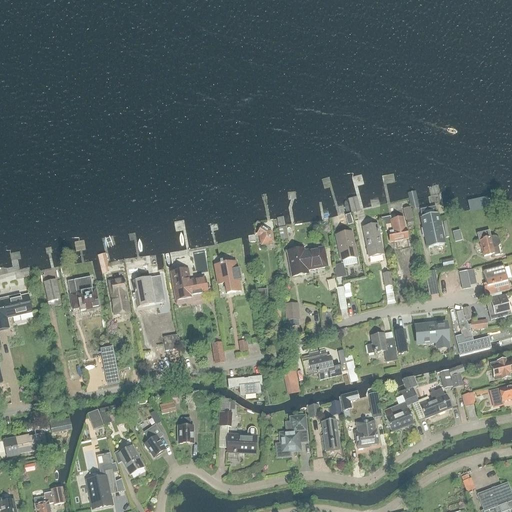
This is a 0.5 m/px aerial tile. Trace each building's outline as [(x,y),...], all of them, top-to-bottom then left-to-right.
[(352,214),(361,212),(356,197),(348,199),(352,214)] [(442,228),(440,228),(435,207),(420,210),(424,230),(422,230),(424,239),(426,239),(428,247),(443,244),(442,239),(444,239),(442,228)] [(408,226),(414,225),(410,208),(403,209),(406,221),(408,226)] [(276,218),(280,241),(288,240),(286,227),(284,227),(283,217),(276,218)] [(384,232),(388,231),(390,243),(395,242),(403,241),(403,240),(407,239),(403,218),(391,221),(390,217),(381,219),(384,232)] [(383,255),(381,246),(377,226),(363,228),(369,258),(383,255)] [(459,230),(453,232),(455,242),(461,240),(459,230)] [(489,231),(485,232),(476,234),(478,241),(480,241),(484,257),(494,254),(493,248),(495,248),(496,247),(497,247),(498,246),(499,244),(499,243),(499,241),(499,240),(498,239),(497,238),(496,238),(495,238),(494,238),(491,238),(489,231)] [(342,261),(356,258),(353,243),(352,243),(350,233),(338,235),(340,246),(339,246),(342,261)] [(323,247),(304,251),(304,249),(287,252),(291,277),(309,274),(308,271),(327,268),(323,247)] [(263,294),(278,293),(276,281),(272,281),(271,274),(276,274),(274,256),(273,248),(265,249),(266,257),(259,258),(256,258),(260,295),(263,294)] [(97,256),(102,274),(108,272),(107,267),(108,267),(105,254),(97,256)] [(452,259),(441,261),(442,269),(453,266),(452,259)] [(238,281),(241,281),(239,269),(236,270),(235,262),(222,265),(221,262),(220,263),(220,265),(215,266),(218,285),(225,284),(227,294),(240,292),(238,281)] [(345,277),(342,264),(335,265),(335,279),(345,277)] [(483,273),(486,284),(483,285),(486,296),(510,290),(504,267),(483,273)] [(473,270),(467,271),(470,286),(476,285),(473,270)] [(187,271),(172,274),(177,304),(202,299),(201,295),(206,294),(204,279),(189,282),(187,271)] [(424,273),(428,292),(438,290),(434,271),(424,273)] [(467,271),(458,273),(462,290),(470,289),(470,286),(467,271)] [(153,297),(149,279),(148,272),(131,275),(136,300),(153,297)] [(382,274),(384,287),(392,286),(390,273),(382,274)] [(115,315),(128,312),(124,293),(125,293),(123,279),(110,282),(110,285),(110,286),(115,315)] [(327,281),(329,292),(336,290),(334,280),(327,281)] [(48,303),(58,300),(53,281),(43,283),(48,303)] [(85,310),(98,308),(95,290),(93,291),(92,285),(76,288),(76,291),(73,291),(73,294),(70,295),(72,310),(79,308),(80,312),(85,311),(85,310)] [(0,300),(0,332),(9,330),(7,319),(12,318),(32,313),(28,296),(20,298),(20,296),(5,299),(6,301),(2,302),(2,300),(0,300)] [(511,316),(505,297),(490,301),(492,308),(487,310),(491,321),(511,316)] [(297,304),(286,305),(287,321),(298,320),(299,320),(297,304)] [(468,307),(463,309),(466,322),(467,325),(468,325),(467,321),(472,320),(468,307)] [(456,313),(463,340),(472,338),(470,329),(471,329),(471,331),(472,331),(470,326),(468,325),(467,325),(466,322),(463,309),(461,309),(462,311),(456,313)] [(471,325),(468,325),(470,326),(472,331),(487,329),(486,321),(470,323),(471,325)] [(448,343),(446,324),(415,327),(417,346),(436,344),(436,351),(449,350),(448,343)] [(403,330),(394,332),(398,354),(408,352),(403,330)] [(386,363),(397,361),(393,339),(385,341),(384,334),(370,337),(372,345),(366,346),(368,355),(384,352),(386,363)] [(177,335),(163,338),(165,352),(179,349),(177,335)] [(248,351),(246,341),(238,342),(240,353),(248,351)] [(485,341),(458,347),(460,356),(487,350),(485,341)] [(222,342),(212,343),(214,353),(223,352),(222,342)] [(305,378),(317,375),(319,381),(342,376),(340,367),(333,369),(330,357),(327,358),(325,350),(308,354),(309,356),(302,358),(301,355),(300,356),(305,378)] [(357,382),(351,356),(344,358),(350,383),(357,382)] [(495,381),(502,379),(503,380),(510,378),(509,374),(511,373),(511,362),(506,364),(505,359),(497,361),(497,363),(491,365),(495,381)] [(462,366),(449,370),(453,389),(462,387),(460,374),(464,373),(464,372),(462,366)] [(295,372),(283,374),(287,396),(300,393),(295,372)] [(439,374),(443,390),(452,388),(449,372),(439,374)] [(262,385),(261,377),(227,381),(228,389),(240,387),(240,396),(260,394),(259,385),(262,385)] [(406,390),(417,387),(413,377),(402,380),(406,390)] [(511,398),(511,386),(491,391),(494,407),(500,405),(499,402),(511,398)] [(412,389),(406,391),(412,405),(417,402),(412,389)] [(430,394),(430,396),(432,401),(429,402),(429,400),(419,404),(425,420),(452,409),(446,395),(444,396),(441,389),(430,394)] [(383,412),(392,434),(399,431),(399,429),(413,423),(407,407),(412,405),(406,391),(401,393),(405,403),(383,412)] [(359,399),(358,396),(357,392),(347,394),(340,396),(344,411),(348,410),(347,403),(349,402),(359,399)] [(368,395),(372,419),(381,417),(377,394),(368,395)] [(462,396),(464,407),(475,405),(473,394),(462,396)] [(329,403),(330,416),(341,415),(340,401),(329,403)] [(159,406),(161,415),(175,412),(173,402),(159,406)] [(230,404),(220,403),(218,426),(230,427),(232,414),(229,413),(230,404)] [(319,416),(318,405),(307,406),(308,417),(319,416)] [(97,411),(87,415),(90,423),(94,421),(98,429),(103,427),(97,411)] [(104,425),(112,422),(107,411),(99,413),(100,415),(104,425)] [(150,428),(143,433),(149,441),(144,444),(147,448),(154,459),(166,451),(164,448),(158,439),(163,436),(155,425),(162,422),(156,411),(150,415),(155,425),(150,428)] [(276,445),(277,457),(289,456),(289,452),(300,451),(299,443),(307,442),(304,416),(289,417),(289,423),(284,423),(285,434),(279,434),(280,445),(276,445)] [(49,422),(52,434),(71,430),(69,418),(49,422)] [(178,445),(192,444),(192,427),(190,427),(190,420),(182,420),(182,428),(178,428),(178,445)] [(354,433),(357,448),(357,450),(365,449),(364,447),(378,445),(376,432),(375,432),(374,422),(356,424),(357,433),(354,433)] [(321,436),(322,448),(323,451),(339,449),(335,423),(322,425),(324,436),(321,436)] [(247,432),(247,436),(227,435),(227,453),(239,453),(239,455),(239,453),(245,453),(245,454),(255,455),(256,432),(255,430),(253,428),(250,428),(248,429),(247,432)] [(46,449),(46,448),(44,435),(25,439),(25,437),(4,441),(7,458),(19,455),(19,454),(46,449)] [(144,468),(133,448),(132,446),(120,453),(124,460),(123,461),(126,467),(125,468),(129,476),(144,468)] [(33,464),(24,466),(25,473),(34,471),(33,464)] [(104,478),(87,481),(93,510),(110,506),(106,486),(115,484),(112,469),(103,471),(104,478)] [(461,477),(467,492),(474,489),(469,474),(461,477)] [(482,511),(502,511),(511,508),(511,496),(507,484),(478,496),(484,511),(482,511)] [(44,494),(44,497),(34,499),(35,505),(34,505),(35,511),(49,511),(48,505),(53,504),(54,506),(64,504),(62,489),(51,491),(51,493),(44,494)] [(0,499),(0,511),(14,511),(12,500),(2,502),(2,499),(0,499)]
